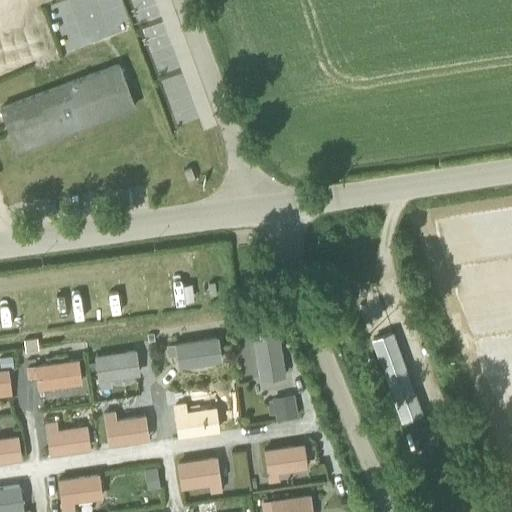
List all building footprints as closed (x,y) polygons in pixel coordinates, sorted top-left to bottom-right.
[(0,108),(16,149),(134,105),(118,64),(0,108)] [(162,154),(163,187),(185,186),(183,153),(162,154)] [(198,265),(200,276),(219,273),(217,262),(198,265)] [(278,328),(251,335),(263,379),(290,372),(278,328)] [(391,331),(370,339),(403,421),(423,413),(391,331)] [(168,342),(170,353),(181,351),(184,366),(226,359),(222,333),(168,342)] [(27,363),(29,375),(40,374),(42,387),(86,381),(83,356),(27,363)] [(0,366),(0,395),(15,393),(11,365),(0,366)] [(277,416),(297,416),(296,392),(276,393),(277,416)] [(147,437),(144,416),(115,421),(114,410),(103,412),(108,443),(147,437)] [(89,447),(86,426),(57,430),(55,420),(45,421),(49,453),(89,447)] [(0,460),(21,457),(18,436),(0,438),(0,460)] [(277,469),(306,465),(303,444),(263,449),(268,481),(279,479),(277,469)] [(178,462),(181,485),(208,481),(210,490),(221,488),(216,456),(178,462)] [(70,498),(102,494),(99,473),(57,479),(61,511),(72,509),(70,498)] [(0,486),(0,509),(10,508),(10,511),(23,511),(19,484),(0,486)] [(270,499),(271,511),(311,511),(309,494),(270,499)]
